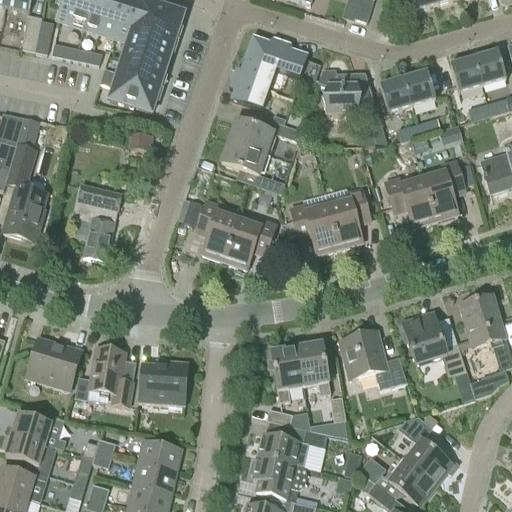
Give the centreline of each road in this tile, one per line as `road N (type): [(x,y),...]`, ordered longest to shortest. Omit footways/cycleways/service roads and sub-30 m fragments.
road 1 (residential): [(135,313),(233,9)]
road 2 (residential): [(225,315),(365,293),(511,252)]
road 3 (residential): [(233,9),(403,52),(511,22)]
road 4 (residential): [(197,511),(225,315)]
road 5 (residential): [(0,288),(135,313)]
road 6 (residential): [(469,511),(489,427),(511,399)]
